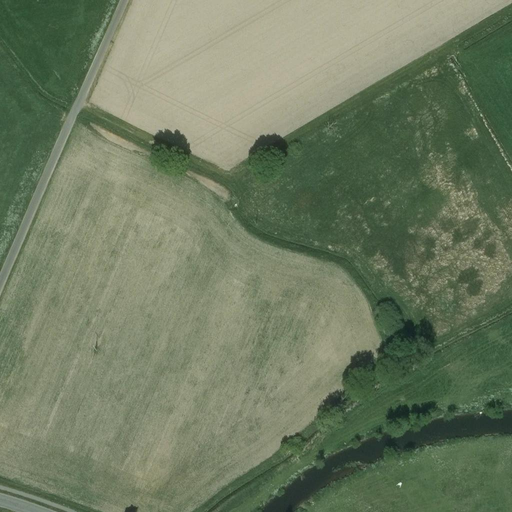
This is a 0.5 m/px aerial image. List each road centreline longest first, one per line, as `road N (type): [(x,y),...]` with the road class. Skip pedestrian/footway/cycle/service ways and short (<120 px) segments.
road 1 (track): [(79,103),(234,170),(450,48),(462,54)]
road 2 (unclassified): [(0,286),(123,0)]
